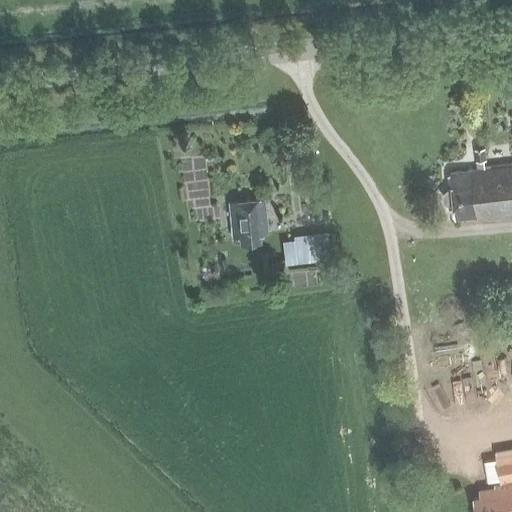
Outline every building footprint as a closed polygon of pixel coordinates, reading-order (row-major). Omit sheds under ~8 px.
[(483,150),(473,151),(474,164),(485,163),(483,150)] [(214,217),(211,155),(186,156),(189,218),(214,217)] [(444,194),(443,197),(443,201),(445,204),(449,206),(453,206),(454,222),(486,218),(486,223),(511,220),(511,166),(489,169),(476,170),(477,175),(450,177),(451,191),(447,192),(444,194)] [(266,236),(262,200),(229,204),(233,239),(239,239),(240,245),(258,243),(258,237),(266,236)] [(329,235),(285,241),(288,264),(333,258),(329,235)] [(286,262),(272,263),(274,275),(288,273),(286,262)] [(321,285),(319,271),(290,273),(291,287),(321,285)] [(459,403),(477,403),(477,384),(485,384),(485,370),(493,370),(493,363),(466,362),(465,383),(459,383),(459,403)] [(511,511),(511,450),(496,453),(501,484),(493,486),(493,488),(478,491),(479,499),(472,500),(474,511),(511,511)]
